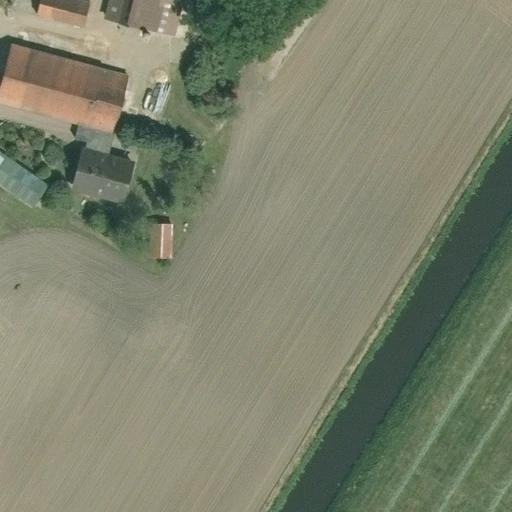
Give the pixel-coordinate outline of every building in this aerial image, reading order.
[(38,0),(36,11),(86,23),(91,0),(38,0)] [(109,0),(105,13),(145,25),(153,0),(109,0)] [(6,41),(0,70),(0,102),(115,124),(126,64),(6,41)] [(0,151),(0,187),(20,202),(39,176),(2,149),(0,151)] [(167,257),(167,222),(143,222),(143,256),(167,257)]
